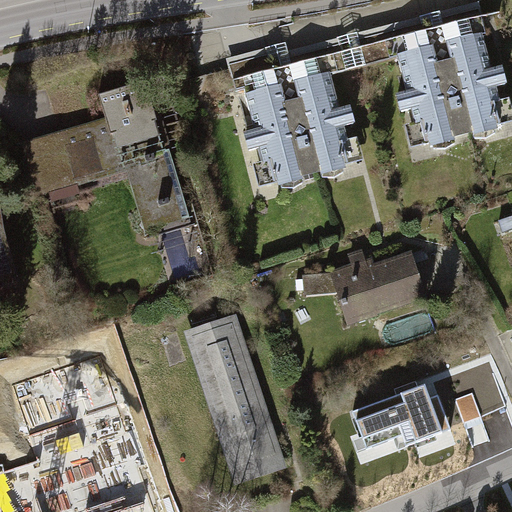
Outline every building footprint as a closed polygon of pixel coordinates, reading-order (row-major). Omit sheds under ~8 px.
[(447,50),(403,64),(413,99),(398,102),(404,121),(418,117),(428,152),(445,148),(450,156),(511,135),(511,107),(508,95),(511,93),(511,72),(499,77),(485,39),(458,47),(463,63),(453,66),(447,50)] [(263,155),(271,192),(291,187),(293,195),(367,173),(359,132),(372,129),(367,111),(352,113),(342,76),(305,87),(311,102),(301,105),(297,88),(248,101),(259,135),(244,139),(250,158),(263,155)] [(108,119),(22,145),(37,199),(128,176),(146,235),(193,221),(156,87),(102,98),(108,119)] [(0,293),(22,287),(0,213),(0,293)] [(337,278),(310,280),(312,305),(341,301),(356,332),(435,304),(419,257),(383,269),(380,263),(337,278)] [(242,318),(190,338),(244,491),(298,474),(242,318)] [(467,375),(349,418),(356,435),(380,428),(396,465),(489,429),(467,375)]
